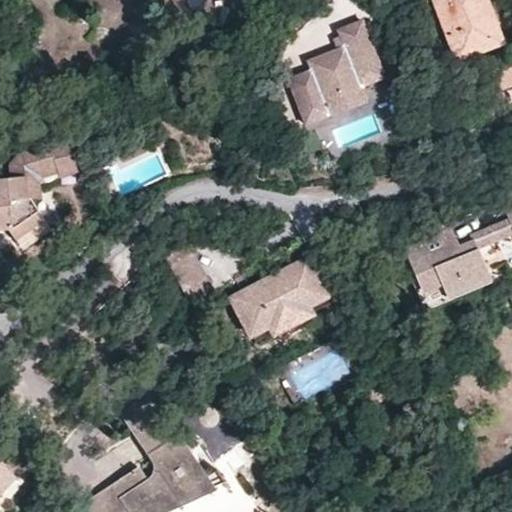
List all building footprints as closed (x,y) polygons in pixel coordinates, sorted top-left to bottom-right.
[(502,46),(485,0),(433,0),(457,63),(502,46)] [(386,82),(364,25),(340,35),(346,51),(310,65),(314,74),(290,83),(307,128),(332,119),(327,105),(386,82)] [(489,69),(510,62),(506,54),(486,60),(489,69)] [(511,61),(510,62),(489,69),(498,93),(511,87),(511,61)] [(392,96),(386,82),(327,105),(332,119),(392,96)] [(144,120),(151,120),(152,116),(167,116),(167,105),(153,105),(152,110),(144,110),(144,120)] [(152,116),(151,120),(152,126),(167,126),(167,116),(152,116)] [(0,220),(8,231),(15,241),(45,221),(33,204),(31,200),(29,175),(59,172),(60,167),(77,166),(75,147),(29,152),(16,166),(17,180),(0,181),(0,220)] [(31,200),(33,204),(40,203),(40,187),(47,182),(59,180),(60,187),(78,185),(77,166),(60,167),(59,172),(29,175),(31,200)] [(448,223),(403,242),(421,286),(417,287),(425,311),(511,275),(511,209),(506,211),(511,226),(459,248),(448,223)] [(185,298),(207,287),(184,242),(162,253),(185,298)] [(322,293),(304,258),(230,296),(244,323),(261,315),(265,322),(322,293)] [(307,311),(327,302),(322,293),(265,322),(261,315),(244,323),(253,339),(272,330),(307,311)] [(147,455),(178,436),(151,394),(121,416),(147,455)] [(132,511),(150,501),(159,511),(198,494),(194,487),(207,479),(178,436),(147,455),(152,462),(161,476),(149,484),(147,481),(138,468),(83,506),(86,511),(132,511)] [(0,460),(0,489),(3,492),(17,477),(0,460)] [(153,475),(147,481),(149,484),(161,476),(152,462),(154,470),(153,475)] [(150,501),(132,511),(172,511),(215,492),(214,489),(226,483),(219,471),(207,479),(194,487),(198,494),(159,511),(150,501)]
